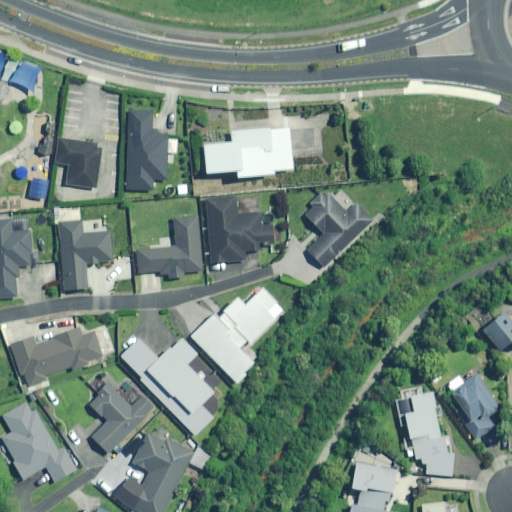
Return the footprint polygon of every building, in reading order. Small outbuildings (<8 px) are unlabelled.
[(152,112),(131,111),(127,190),(152,191),(153,181),(166,181),(168,137),(159,136),(152,129),(152,112)] [(198,144),(201,172),(230,169),(231,178),(289,172),(285,128),(227,133),(228,141),(198,144)] [(78,142),(79,141),(62,139),(61,139),(57,165),(70,167),(67,187),(96,191),(101,150),(93,144),(78,142)] [(48,181),(33,179),(30,198),(45,200),(48,181)] [(347,214),(329,194),(306,215),(324,235),(307,249),(322,265),(371,220),(357,205),(347,214)] [(237,215),(236,198),(207,200),(211,263),(245,261),(245,251),(274,249),(273,225),(262,226),(261,214),(237,215)] [(176,249),(138,252),(139,275),(167,273),(168,280),(185,278),(185,273),(201,271),(198,218),(174,220),(176,249)] [(13,232),(12,220),(0,221),(0,299),(18,298),(15,267),(32,266),(29,231),(13,232)] [(83,234),(82,221),(59,223),(65,291),(88,289),(86,265),(112,263),(109,232),(83,234)] [(284,311),(263,289),(245,306),(238,299),(218,318),(214,314),(191,336),(237,384),(246,375),(256,366),(239,349),(247,340),(251,344),(284,311)] [(511,321),(505,313),(484,331),(500,351),(511,341),(511,321)] [(81,337),(79,329),(54,337),(55,340),(35,346),(33,338),(12,345),(25,389),(43,384),(41,378),(103,359),(95,333),(81,337)] [(197,355),(181,338),(159,360),(139,340),(121,357),(142,378),(140,380),(195,436),(214,418),(201,405),(214,393),(187,365),(197,355)] [(499,409),(477,375),(464,383),(459,376),(447,384),(462,408),(457,411),(475,439),(495,427),(488,416),(499,409)] [(132,407),(108,384),(89,404),(107,421),(92,437),(110,454),(154,408),(142,396),(132,407)] [(440,405),(435,407),(432,395),(423,396),(422,388),(394,392),(400,428),(408,426),(410,437),(403,438),(406,458),(413,457),(414,462),(421,461),(428,466),(427,475),(451,478),(453,456),(447,455),(437,417),(442,416),(440,405)] [(58,451),(30,401),(3,416),(13,433),(3,438),(16,461),(14,462),(24,480),(46,467),(55,482),(78,470),(65,447),(58,451)] [(165,443),(147,435),(133,462),(150,470),(143,483),(131,474),(115,494),(127,504),(143,511),(165,511),(193,452),(166,440),(165,443)] [(212,457),(196,449),(189,463),(205,471),(212,457)] [(396,471),(357,464),(352,489),(360,490),(357,504),(353,503),(350,511),(386,511),(383,511),(385,501),(390,502),(396,471)] [(446,511),(445,502),(423,504),(423,511),(446,511)]
